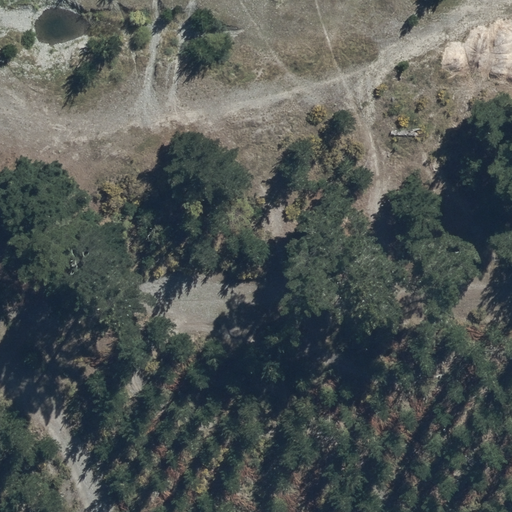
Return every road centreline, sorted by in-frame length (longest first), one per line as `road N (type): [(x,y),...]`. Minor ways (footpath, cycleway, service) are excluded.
road 1 (track): [(511,360),(451,354),(399,383),(251,339),(151,338),(133,358),(146,389),(205,422),(325,427),(392,511)]
road 2 (track): [(0,314),(109,301),(324,303),(511,279)]
road 3 (track): [(0,361),(68,438),(97,511)]
